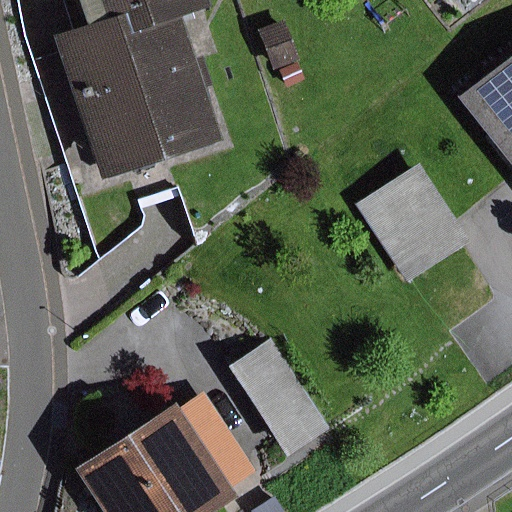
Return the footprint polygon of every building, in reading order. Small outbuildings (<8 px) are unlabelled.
[(65,0),(75,30),(46,39),(93,183),(215,143),(197,90),(206,87),(196,56),(187,59),(176,24),(192,19),(190,14),(202,10),(199,0),(65,0)] [(280,21),(253,30),(267,70),(294,61),(280,21)] [(511,47),(449,97),(511,176),(511,47)] [(413,167),(352,206),(402,284),(463,245),(413,167)] [(269,339),(225,367),(283,459),(327,431),(269,339)] [(166,404),(66,469),(94,511),(206,511),(229,497),(225,489),(251,472),(200,393),(171,411),(166,404)] [(280,511),(271,497),(247,511),(280,511)]
